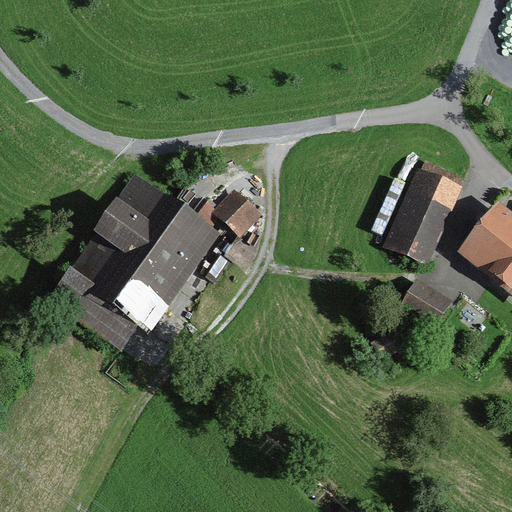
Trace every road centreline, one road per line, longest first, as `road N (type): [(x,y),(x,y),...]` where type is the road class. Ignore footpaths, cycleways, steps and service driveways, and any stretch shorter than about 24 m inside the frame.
road 1 (track): [(494,0),(444,107),(158,148),(123,149),(85,134),(0,55)]
road 2 (track): [(78,511),(164,363),(263,254),(273,224),(270,132)]
